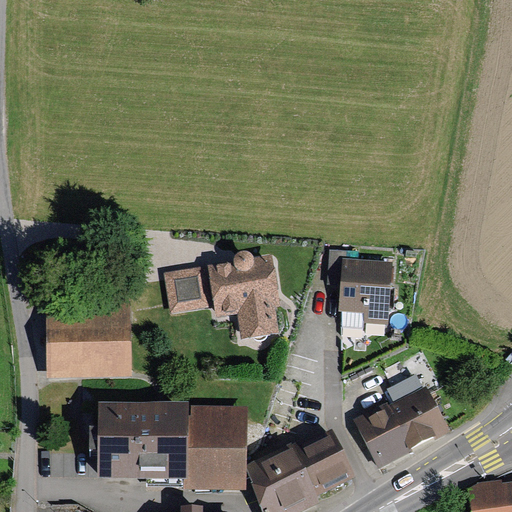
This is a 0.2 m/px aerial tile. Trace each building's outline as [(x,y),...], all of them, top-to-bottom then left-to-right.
[(270,258),(212,268),(221,316),(238,313),(243,343),(271,338),(267,320),(281,318),(270,258)] [(172,311),(206,305),(200,272),(166,277),(172,311)] [(401,280),(356,276),(352,320),(398,324),(401,280)] [(133,376),(132,299),(73,300),(73,330),(49,330),(50,377),(133,376)] [(355,427),(376,469),(443,436),(422,394),(355,427)] [(254,416),(109,416),(109,474),(197,474),(197,491),(254,491),(254,416)] [(354,492),(334,445),(256,477),(270,511),(316,511),(315,508),(354,492)] [(511,511),(511,487),(482,490),(484,511),(511,511)]
